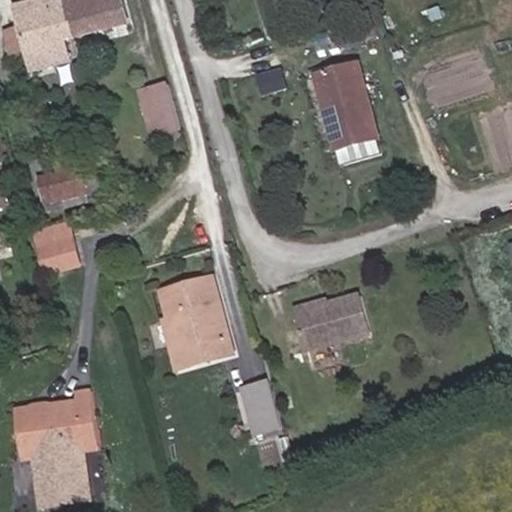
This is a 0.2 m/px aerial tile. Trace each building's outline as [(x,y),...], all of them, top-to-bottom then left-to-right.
[(73,37),(126,22),(120,0),(71,0),(64,2),(73,37)] [(64,2),(13,16),(24,52),(47,45),(50,55),(65,51),(62,41),(73,37),(64,2)] [(368,65),(322,77),(344,156),(389,145),(368,65)] [(180,84),(147,92),(164,143),(191,137),(180,84)] [(62,185),(84,179),(81,171),(60,177),(62,185)] [(90,202),(118,194),(112,172),(84,179),(90,202)] [(49,213),(90,202),(84,179),(62,185),(43,190),(49,213)] [(90,202),(49,213),(50,219),(92,208),(90,202)] [(68,247),(65,233),(30,241),(33,256),(68,247)] [(74,274),(68,247),(33,256),(40,282),(74,274)] [(230,332),(214,272),(166,284),(181,333),(169,336),(176,363),(197,358),(193,342),(230,332)] [(351,339),(373,333),(363,300),(343,305),(351,339)] [(305,352),(351,339),(343,305),(294,318),(305,352)] [(234,348),(230,332),(193,342),(197,358),(234,348)] [(279,383),(251,390),(264,442),(293,436),(279,383)] [(85,402),(24,409),(32,463),(112,453),(101,393),(85,394),(85,402)] [(89,496),(86,482),(40,491),(43,505),(89,496)]
